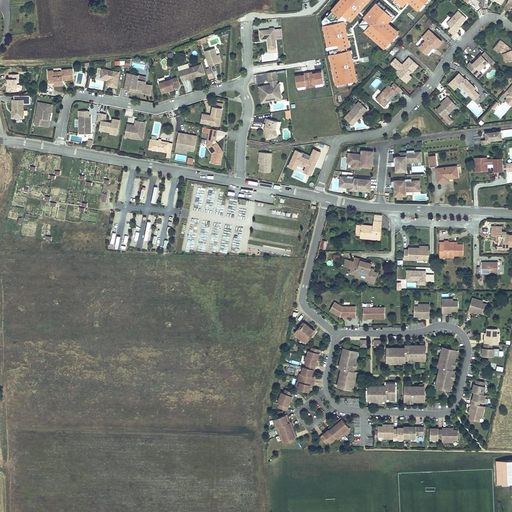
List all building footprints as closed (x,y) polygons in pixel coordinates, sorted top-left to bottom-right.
[(338,0),(324,17),(337,83),(359,78),(347,20),(366,0),(338,0)] [(395,12),(381,0),(379,0),(360,22),(388,46),(401,31),(388,20),(395,12)] [(461,10),(448,24),(452,27),(452,28),(450,31),(454,35),(457,32),(456,31),(460,26),(469,17),(461,10)] [(425,23),(430,27),(434,22),(429,18),(425,23)] [(260,30),(261,39),(268,38),(269,38),(269,41),(268,41),(269,48),(276,48),(274,27),(269,28),(270,29),(260,30)] [(427,41),(421,48),(428,54),(435,47),(437,49),(442,43),(430,31),(424,38),(427,41)] [(502,41),(498,45),(503,50),(502,52),(504,54),(507,63),(511,60),(511,50),(511,51),(510,47),(502,41)] [(205,52),(209,67),(219,63),(217,56),(214,49),(205,52)] [(486,52),(474,64),(481,70),(489,62),(492,66),(496,62),(486,52)] [(411,57),(404,65),(396,59),(392,64),(399,70),(401,72),(398,75),(404,80),(407,80),(409,77),(409,74),(407,72),(410,70),(412,71),(413,73),(420,66),(411,57)] [(201,65),(182,71),(185,81),(194,78),(193,77),(195,76),(195,77),(204,75),(201,65)] [(53,71),(48,72),(49,83),(54,83),(54,84),(63,83),(63,81),(74,79),(73,69),(62,71),(62,72),(54,73),(53,71)] [(102,69),(101,79),(107,80),(107,79),(109,79),(109,80),(108,87),(117,88),(120,73),(102,69)] [(276,72),(267,73),(269,82),(271,82),(271,85),(270,85),(270,86),(267,89),(264,86),(259,87),(262,103),(267,102),(269,99),(271,100),(275,96),(277,97),(280,93),(278,91),(280,88),(279,84),(276,84),(276,81),(278,81),(276,72)] [(298,87),(307,85),(307,88),(316,86),(316,84),(325,82),(323,72),(314,74),(314,72),(305,74),(306,75),(297,76),(298,87)] [(470,83),(460,73),(450,83),(456,90),(462,85),(465,88),(465,89),(476,101),(481,96),(476,91),(477,89),(472,85),(471,86),(470,84),(470,83)] [(128,74),(125,90),(130,91),(131,88),(144,90),(144,93),(150,94),(152,86),(145,85),(146,82),(138,81),(139,76),(128,74)] [(407,80),(404,80),(408,84),(413,78),(411,76),(409,74),(409,77),(407,80)] [(17,86),(17,80),(18,79),(18,75),(9,75),(9,79),(7,79),(8,92),(17,91),(17,86)] [(159,83),(162,93),(168,92),(168,91),(169,90),(169,91),(175,89),(180,87),(177,77),(159,83)] [(378,101),(386,108),(398,93),(402,89),(396,84),(393,88),(392,88),(391,87),(378,101)] [(269,99),(267,102),(282,100),(280,93),(277,97),(275,96),(271,100),(269,99)] [(458,106),(449,97),(446,100),(447,101),(443,105),(437,110),(445,118),(458,106)] [(12,100),(12,119),(23,119),(23,101),(12,100)] [(500,118),(511,107),(505,101),(494,113),(500,118)] [(361,102),(346,118),(354,126),(369,110),(361,102)] [(39,103),(35,123),(42,124),(41,127),(49,128),(50,121),(48,121),(49,113),(51,114),(53,106),(39,103)] [(212,116),(207,115),(205,124),(219,127),(222,110),(213,108),(212,115),(214,115),(213,117),(212,116)] [(107,115),(99,113),(97,121),(101,122),(100,127),(104,127),(103,131),(110,132),(110,134),(117,136),(120,121),(113,119),(112,124),(105,122),(107,115)] [(89,121),(91,121),(91,117),(79,117),(79,135),(91,135),(91,128),(89,128),(89,121)] [(279,121),(268,118),(267,122),(268,122),(267,127),(268,127),(267,129),(266,129),(267,139),(278,138),(277,131),(279,121)] [(127,125),(125,136),(130,137),(133,133),(136,133),(138,138),(143,139),(146,121),(136,119),(135,126),(135,127),(132,127),(133,126),(127,125)] [(213,154),(211,164),(221,165),(223,154),(222,154),(221,151),(222,150),(216,141),(218,131),(210,129),(207,146),(213,154)] [(179,133),(176,148),(188,150),(195,151),(197,136),(186,134),(185,135),(184,135),(184,134),(179,133)] [(483,141),(483,146),(487,146),(491,145),(490,141),(502,139),(501,133),(487,134),(488,141),(483,141)] [(151,139),(149,149),(171,153),(173,143),(169,143),(162,141),(159,141),(151,139)] [(313,148),(310,155),(303,152),(295,149),(287,166),(295,170),(298,163),(305,166),(303,172),(311,175),(321,152),(313,148)] [(362,155),(349,154),(348,163),(353,163),(355,164),(355,169),(360,169),(361,164),(364,164),(364,166),(372,167),(373,160),(369,160),(369,156),(372,157),(372,152),(362,150),(362,155)] [(402,157),(394,157),(394,163),(396,163),(396,172),(406,172),(406,162),(420,162),(420,154),(415,154),(414,151),(407,151),(407,153),(402,153),(402,157)] [(272,154),(260,153),(259,157),(261,157),(260,164),(259,172),(270,173),(272,154)] [(435,156),(428,157),(430,168),(437,167),(435,156)] [(486,158),(474,159),(475,173),(487,171),(487,164),(493,164),(494,172),(502,171),(501,158),(486,160),(486,158)] [(437,170),(439,185),(449,184),(448,179),(458,178),(456,167),(437,170)] [(369,191),(370,180),(358,178),(358,179),(354,179),(354,177),(348,176),(347,178),(341,177),(340,186),(351,187),(357,187),(357,189),(369,191)] [(419,191),(419,182),(411,182),(411,179),(404,180),(404,182),(400,182),(400,181),(392,181),(392,187),(394,187),(395,196),(405,196),(405,191),(419,191)] [(373,227),(361,226),(360,236),(372,237),(372,239),(380,240),(382,223),(373,222),(373,227)] [(501,232),(501,227),(491,227),(491,236),(496,236),(498,236),(497,241),(497,247),(503,247),(503,248),(509,248),(509,246),(511,246),(511,234),(507,234),(501,234),(501,232)] [(464,253),(464,243),(458,243),(455,243),(455,241),(449,242),(449,240),(445,240),(445,241),(440,241),(440,255),(445,254),(455,253),(464,253)] [(407,250),(407,259),(429,259),(429,249),(421,249),(421,248),(410,248),(410,250),(407,250)] [(354,261),(352,269),(358,270),(360,262),(367,263),(367,261),(355,258),(354,261)] [(481,261),(481,266),(477,266),(476,268),(476,274),(481,274),(481,272),(489,272),(497,272),(497,261),(481,261)] [(358,270),(352,269),(351,273),(357,275),(358,273),(364,275),(364,274),(367,274),(366,279),(370,280),(370,282),(376,283),(378,273),(375,273),(375,270),(371,269),(372,265),(367,263),(360,262),(358,270)] [(426,280),(426,270),(407,270),(407,280),(418,280),(426,280)] [(473,297),(469,311),(477,313),(477,311),(480,312),(484,313),(487,304),(483,302),(483,301),(473,297)] [(443,298),(443,312),(451,312),(451,310),(454,310),(458,310),(458,300),(454,300),(454,298),(443,298)] [(356,318),(356,306),(343,306),(335,302),(330,310),(341,316),(341,315),(343,315),(343,316),(352,316),(352,318),(356,318)] [(419,306),(415,306),(414,316),(419,316),(422,316),(422,318),(430,318),(430,304),(419,304),(419,306)] [(385,318),(385,307),(364,307),(364,320),(368,320),(368,318),(385,318)] [(305,339),(304,340),(307,342),(310,338),(309,337),(311,334),(314,331),(311,328),(308,325),(308,326),(305,323),(302,327),(300,329),(298,328),(295,332),(297,334),(298,333),(305,339)] [(486,336),(485,344),(493,345),(499,345),(499,334),(498,334),(498,329),(488,329),(488,333),(487,336),(486,336)] [(493,345),(485,344),(485,348),(483,348),(483,356),(494,357),(494,356),(495,352),(495,349),(493,349),(493,345)] [(389,354),(387,354),(387,362),(390,362),(390,361),(402,361),(402,362),(406,362),(406,360),(409,360),(409,359),(414,359),(414,360),(421,360),(421,359),(425,359),(426,359),(426,354),(424,354),(424,345),(420,345),(407,345),(407,352),(406,352),(406,354),(404,354),(404,347),(389,347),(389,354)] [(298,390),(309,392),(310,385),(313,385),(314,381),(313,381),(314,377),(313,377),(315,370),(316,370),(316,366),(317,366),(319,359),(320,359),(321,353),(320,353),(321,349),(312,347),(311,351),(309,351),(308,356),(307,356),(305,364),(307,364),(307,368),(303,367),(302,374),(300,374),(299,378),(300,378),(299,382),(300,383),(298,390)] [(454,355),(455,351),(456,350),(451,349),(450,350),(442,348),(441,349),(441,353),(438,365),(445,367),(445,368),(447,369),(446,371),(440,369),(436,384),(443,385),(442,387),(450,389),(451,386),(450,385),(452,374),(453,374),(454,371),(452,370),(453,367),(452,367),(453,362),(454,362),(456,355),(454,355)] [(352,351),(344,350),(343,350),(343,354),(340,366),(347,368),(347,370),(349,370),(349,372),(342,370),(338,385),(345,387),(345,388),(352,390),(353,387),(352,386),(354,375),(356,375),(356,372),(354,371),(355,368),(354,368),(355,363),(356,363),(358,356),(356,356),(357,352),(358,351),(353,350),(352,351)] [(485,382),(477,380),(476,384),(475,384),(473,392),(475,392),(484,394),(485,391),(486,387),(484,386),(485,382)] [(385,386),(370,386),(370,392),(368,392),(368,400),(372,400),(372,399),(383,399),(383,400),(387,400),(387,398),(390,398),(390,397),(396,397),(396,383),(388,383),(388,390),(387,390),(387,392),(385,392),(385,386)] [(420,385),(406,385),(406,394),(405,394),(405,401),(408,401),(408,400),(413,400),(413,401),(420,401),(420,400),(424,400),(425,400),(425,394),(424,394),(424,385),(423,385),(420,385)] [(279,407),(286,410),(288,407),(292,396),(293,392),(285,389),(284,393),(282,392),(278,403),(280,404),(279,407)] [(473,399),(472,404),(480,405),(481,402),(485,403),(485,402),(486,398),(486,395),(484,394),(475,392),(474,400),(473,399)] [(480,405),(472,404),(470,411),(472,412),(471,415),(470,419),(480,422),(481,417),(483,417),(485,407),(480,405)] [(274,422),(276,428),(279,426),(280,429),(278,430),(282,440),(284,440),(285,442),(297,438),(295,434),(294,434),(291,427),(292,426),(291,422),(288,423),(287,419),(288,419),(287,415),(275,419),(276,422),(274,422)] [(329,441),(331,443),(336,438),(337,438),(339,436),(340,438),(349,431),(348,429),(350,427),(341,418),(338,420),(340,422),(333,427),(332,426),(329,429),(324,434),(324,435),(321,437),(326,443),(329,441)] [(382,427),(378,427),(377,437),(382,437),(382,439),(393,439),(393,436),(393,429),(393,425),(385,425),(385,427),(382,427)] [(397,429),(393,429),(393,436),(397,436),(397,438),(398,438),(403,438),(403,437),(405,437),(409,437),(410,437),(415,437),(415,434),(424,434),(424,427),(415,427),(403,427),(403,428),(397,428),(397,429)] [(441,438),(441,430),(437,430),(437,429),(429,429),(429,440),(433,440),(437,440),(437,438),(441,438)] [(449,429),(442,429),(441,430),(441,438),(441,443),(452,443),(452,441),(457,441),(457,431),(452,431),(449,431),(449,429)] [(336,438),(331,443),(332,445),(340,438),(339,436),(337,438),(336,438)] [(497,484),(511,483),(511,459),(496,461),(497,484)]
